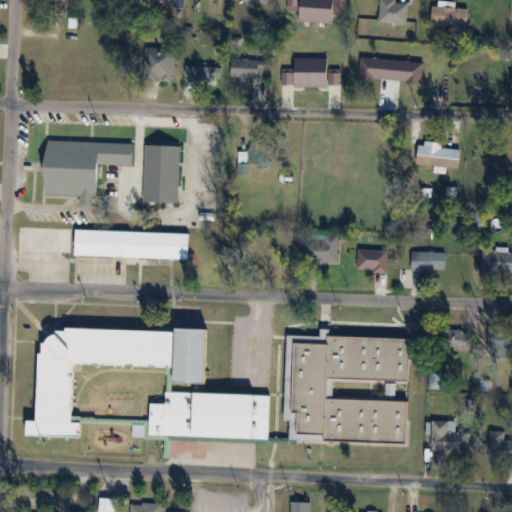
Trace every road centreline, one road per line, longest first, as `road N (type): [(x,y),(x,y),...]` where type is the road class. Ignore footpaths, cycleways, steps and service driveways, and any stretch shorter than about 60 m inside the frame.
road 1 (residential): [(511,486),(0,464)]
road 2 (residential): [(511,118),(0,102)]
road 3 (residential): [(511,303),(5,289)]
road 4 (residential): [(0,368),(14,0)]
